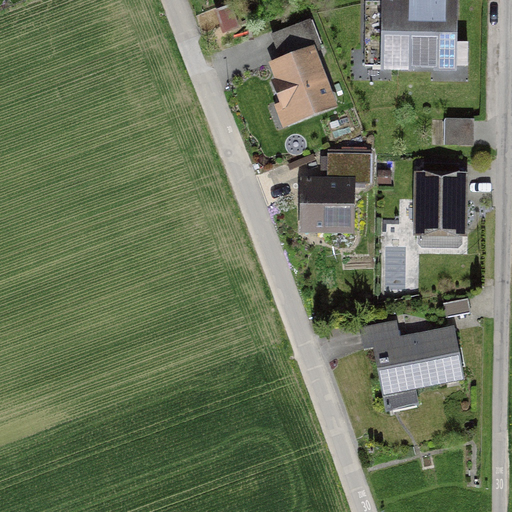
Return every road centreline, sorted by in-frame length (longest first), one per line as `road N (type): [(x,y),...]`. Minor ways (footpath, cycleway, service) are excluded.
road 1 (residential): [(368,511),(173,0)]
road 2 (residential): [(511,0),(505,511)]
